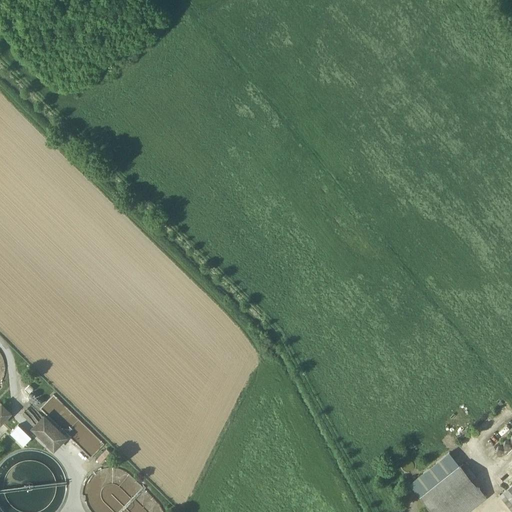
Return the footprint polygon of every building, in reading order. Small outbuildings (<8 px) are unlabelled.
[(44,401),(32,389),(29,392),(27,395),(38,406),(44,401)] [(11,413),(2,404),(0,406),(0,421),(1,423),(11,413)] [(64,436),(44,416),(33,427),(54,447),(64,436)] [(11,432),(23,445),(28,440),(16,427),(11,432)] [(460,465),(450,452),(411,483),(420,496),(460,465)] [(460,465),(420,496),(433,511),(445,511),(478,488),(460,465)] [(511,484),(503,492),(511,503),(511,484)] [(445,511),(466,511),(486,496),(479,487),(478,488),(445,511)] [(511,503),(503,492),(500,495),(511,510),(511,503)]
